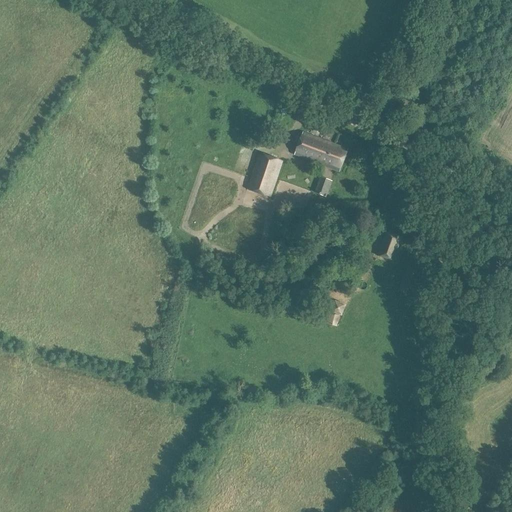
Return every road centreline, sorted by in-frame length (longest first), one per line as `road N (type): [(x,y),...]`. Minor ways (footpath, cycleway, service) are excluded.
road 1 (unclassified): [(445,511),(440,272),(422,157)]
road 2 (unclassified): [(422,157),(111,0)]
